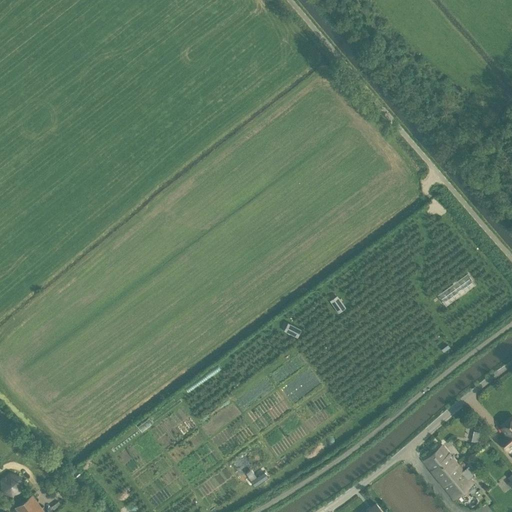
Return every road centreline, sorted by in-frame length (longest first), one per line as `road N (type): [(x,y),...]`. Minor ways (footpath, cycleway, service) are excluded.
road 1 (unclassified): [(511,259),(288,0)]
road 2 (unclassified): [(256,511),(350,451),(511,324)]
road 3 (unclassified): [(321,511),(511,366)]
